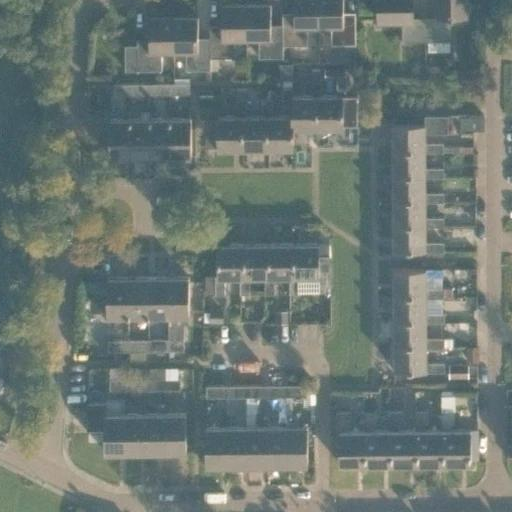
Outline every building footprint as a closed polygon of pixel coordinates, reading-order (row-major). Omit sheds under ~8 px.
[(308,25),(321,25),(320,0),(295,0),(296,17),(284,17),(284,30),(285,43),(308,43),(308,25)] [(344,0),(320,0),(321,25),(333,25),(333,43),(358,43),(358,17),(345,17),(344,0)] [(430,39),(429,15),(415,15),(415,0),(380,0),(381,17),(403,17),(403,39),(430,39)] [(440,0),(441,15),(429,15),(430,39),(430,50),(451,50),(451,11),(469,11),(468,0),(440,0)] [(236,38),(249,38),(249,1),(224,1),(224,30),(212,30),(212,42),(212,55),(236,55),(236,38)] [(273,1),(249,1),(249,38),(260,38),(260,55),(285,55),(285,43),(284,30),(273,30),(273,1)] [(200,13),(176,14),(176,49),(188,49),(188,67),(213,67),(212,55),(212,42),(200,42),(200,13)] [(163,49),(176,49),(176,14),(151,14),(152,43),(127,43),(127,68),(163,68),(163,49)] [(351,61),(351,50),(339,50),(339,61),(351,61)] [(295,125),(319,125),(319,93),(323,93),(323,75),(323,66),(314,66),(314,76),(314,93),(294,93),(294,125),(295,125)] [(347,75),(347,66),(325,66),(325,75),(347,75)] [(319,93),(319,125),(344,125),(344,123),(359,123),(358,93),(348,93),(348,75),(339,75),(339,93),(323,93),(319,93)] [(172,81),(152,82),(152,94),(172,93),(172,81)] [(191,81),(172,81),(172,93),(191,93),(191,81)] [(131,94),(131,82),(114,82),(114,94),(131,94)] [(131,94),(152,94),(152,82),(131,82),(131,94)] [(289,113),(274,113),(269,113),(270,146),(295,146),(295,125),(294,125),(294,93),(294,85),(284,85),(285,103),(289,103),(289,113)] [(213,98),(213,89),(199,89),(199,98),(213,98)] [(264,114),(249,114),(245,114),(245,146),(270,146),(269,113),(274,113),(273,95),(264,95),(264,114)] [(245,114),(249,114),(249,96),(239,96),(239,114),(220,114),(220,146),(245,146),(245,114)] [(425,120),(424,113),(424,112),(395,113),(395,121),(425,120)] [(485,128),(485,114),(484,113),(474,113),(474,120),(474,125),(474,129),(477,129),(485,129),(485,128)] [(474,125),(474,120),(473,120),(473,115),(461,115),(461,127),(473,127),(473,125),(474,125)] [(132,155),(153,155),(152,116),(132,117),(132,155)] [(172,116),(152,116),(153,155),(173,155),(172,116)] [(172,116),(173,155),(193,154),(193,116),(172,116)] [(112,155),(132,155),(132,117),(111,117),(112,155)] [(445,137),(450,137),(450,120),(395,121),(395,145),(427,145),(427,149),(445,149),(445,143),(445,137)] [(395,145),(395,170),(427,170),(427,174),(445,174),(445,165),(428,165),(427,149),(427,145),(395,145)] [(427,170),(395,170),(395,195),(427,195),(427,199),(445,199),(445,190),(427,190),(427,174),(427,170)] [(395,195),(395,220),(427,220),(427,224),(445,224),(445,215),(427,215),(427,199),(427,195),(395,195)] [(427,239),(427,224),(427,220),(395,220),(395,245),(426,245),(426,249),(445,249),(445,239),(427,239)] [(245,274),(245,241),(220,241),(220,273),(216,273),(216,292),(225,292),(225,274),(241,274),(245,274)] [(269,241),(245,241),(245,274),(241,274),(241,291),(251,291),(250,274),(266,274),(266,292),(266,274),(270,274),(269,241)] [(290,291),(291,291),(290,273),(294,273),(294,241),(269,241),(270,274),(266,274),(266,292),(275,292),(275,274),(290,274),(290,291)] [(319,241),(294,241),(294,273),(290,273),(291,291),(300,291),(300,273),(319,273),(320,290),(332,290),(332,254),(319,254),(319,241)] [(394,265),(395,291),(427,291),(427,295),(445,294),(445,286),(427,286),(427,265),(394,265)] [(109,314),(129,314),(129,275),(109,275),(109,314)] [(149,275),(129,275),(129,314),(149,314),(149,275)] [(149,314),(169,314),(169,275),(149,275),(149,314)] [(190,275),(169,275),(169,314),(190,313),(190,275)] [(427,291),(395,291),(395,316),(427,316),(427,320),(445,320),(445,310),(427,310),(427,295),(427,291)] [(224,308),(210,307),(210,321),(224,321),(224,308)] [(289,320),(288,309),(275,309),(276,321),(289,320)] [(427,335),(427,320),(427,316),(395,316),(395,340),(427,340),(427,344),(445,344),(445,335),(427,335)] [(11,337),(4,331),(0,334),(0,344),(2,346),(11,337)] [(150,350),(169,350),(169,337),(149,338),(150,350)] [(184,337),(169,337),(169,350),(184,350),(184,337)] [(129,358),(129,357),(129,338),(109,338),(109,350),(118,350),(118,358),(129,358)] [(147,350),(150,350),(149,338),(129,338),(129,357),(147,357),(147,350)] [(427,340),(395,340),(395,365),(426,365),(426,369),(445,369),(445,359),(427,359),(427,344),(427,340)] [(478,363),(450,362),(450,376),(478,376),(478,363)] [(149,377),(145,377),(145,388),(165,388),(165,374),(166,374),(166,365),(149,365),(149,377)] [(111,367),(111,377),(111,388),(125,388),(125,377),(125,367),(111,367)] [(166,377),(166,374),(165,374),(165,388),(181,388),(180,377),(166,377)] [(125,388),(145,388),(145,377),(125,377),(125,388)] [(247,395),(247,383),(227,384),(227,395),(247,395)] [(247,395),(267,395),(267,383),(247,383),(247,395)] [(287,383),(267,383),(267,395),(287,395),(287,383)] [(307,383),(287,383),(287,395),(307,395),(307,383)] [(207,395),(227,395),(227,384),(207,384),(207,395)] [(126,450),(126,411),(107,411),(107,401),(88,401),(88,427),(105,427),(106,450),(126,450)] [(363,408),(363,426),(367,426),(367,461),(393,461),(393,426),(389,426),(373,426),(373,420),(376,420),(376,408),(363,408)] [(389,408),(389,426),(393,426),(393,461),(419,461),(419,426),(416,426),(398,426),(398,420),(402,420),(402,408),(389,408)] [(419,461),(445,460),(444,426),(441,426),(425,426),(425,420),(428,420),(428,408),(416,408),(416,426),(419,426),(419,461)] [(444,426),(445,460),(472,460),(472,426),(452,426),(451,420),(454,420),(454,408),(441,408),(441,426),(444,426)] [(367,426),(363,426),(347,427),(347,420),(351,420),(351,409),(338,409),(338,429),(340,429),(341,462),(367,461),(367,426)] [(146,411),(126,411),(126,450),(146,450),(146,411)] [(146,411),(146,450),(166,450),(166,411),(146,411)] [(186,411),(166,411),(166,450),(186,449),(186,411)] [(287,424),(288,462),(308,462),(308,423),(287,424)] [(227,463),(227,424),(207,424),(207,463),(227,463)] [(227,463),(247,463),(247,424),(227,424),(227,463)] [(267,424),(247,424),(247,463),(268,462),(267,424)] [(287,424),(267,424),(268,462),(288,462),(287,424)]
